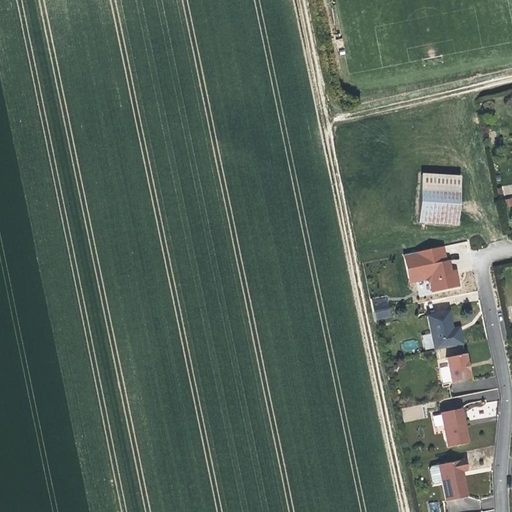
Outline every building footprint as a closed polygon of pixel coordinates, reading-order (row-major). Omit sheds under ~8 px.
[(459,175),(420,172),(417,220),(456,222),(459,175)] [(509,197),(501,199),(503,207),(510,206),(509,197)] [(443,244),(406,253),(411,279),(422,277),(430,282),(433,291),(460,285),(458,272),(452,273),(449,259),(447,260),(443,244)] [(386,308),(389,308),(387,300),(372,303),(374,311),(377,310),(386,308)] [(386,308),(377,310),(378,318),(387,316),(386,308)] [(436,346),(436,348),(463,343),(461,330),(454,332),(453,325),(450,309),(430,313),(433,331),(436,346)] [(426,348),(436,346),(433,331),(424,333),(426,348)] [(403,344),(407,352),(418,347),(414,339),(403,344)] [(465,352),(446,355),(451,382),(470,378),(465,352)] [(439,367),(447,366),(447,359),(438,359),(439,367)] [(467,444),(462,417),(461,410),(440,413),(441,422),(446,448),(467,444)] [(462,460),(431,467),(437,497),(462,490),(459,473),(464,472),(462,460)] [(439,511),(438,501),(429,503),(430,511),(439,511)]
